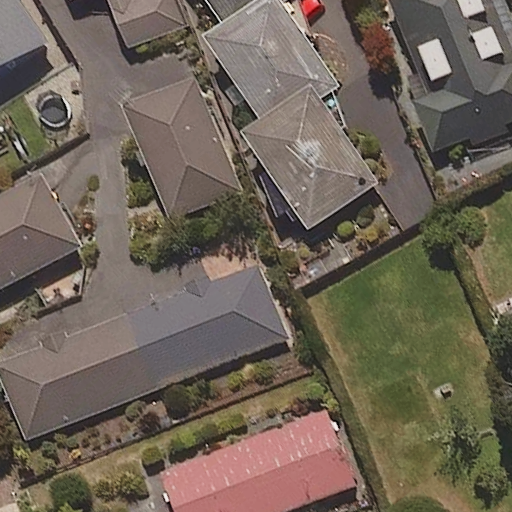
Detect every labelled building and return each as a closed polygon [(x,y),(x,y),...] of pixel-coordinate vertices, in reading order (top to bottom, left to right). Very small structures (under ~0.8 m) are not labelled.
[(0,0),(0,71),(50,39),(23,0),(0,0)] [(70,0),(71,2),(75,0),(109,0),(130,49),(191,24),(180,0),(70,0)] [(204,0),(222,27),(205,39),(260,120),(238,135),(304,232),(377,182),(321,100),(340,86),(286,7),(296,0),(204,0)] [(511,0),(388,0),(403,36),(389,42),(433,154),(511,122),(511,0)] [(172,221),(242,193),(195,80),(126,109),(172,221)] [(0,290),(81,247),(42,175),(0,197),(0,290)] [(288,341),(260,268),(0,367),(0,378),(24,442),(288,341)] [(176,511),(288,511),(355,487),(327,412),(162,474),(176,511)]
